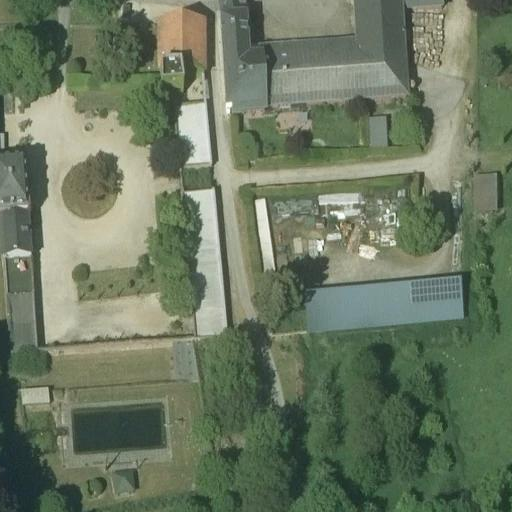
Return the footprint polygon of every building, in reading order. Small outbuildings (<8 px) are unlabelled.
[(216,0),(217,0),(218,9),(243,7),(242,0),(216,0)] [(355,0),(359,56),(261,62),(265,110),(405,101),(398,12),(442,9),(441,0),(355,0)] [(243,7),(218,9),(218,11),(219,11),(225,113),(265,110),(261,62),(246,64),(243,10),(243,7)] [(201,26),(159,25),(160,97),(181,95),(179,78),(202,79),(201,26)] [(205,111),(174,115),(181,172),(212,168),(205,111)] [(371,147),(383,147),(383,121),(371,121),(371,147)] [(0,236),(6,319),(34,317),(23,169),(0,170),(0,236)] [(471,176),(471,209),(494,210),(494,176),(471,176)] [(217,197),(185,199),(195,341),(227,339),(217,197)] [(264,202),(251,204),(263,282),(275,281),(264,202)] [(302,301),(305,335),(460,323),(458,289),(302,301)] [(34,317),(6,319),(9,357),(37,354),(34,317)] [(20,409),(49,406),(47,390),(19,393),(20,409)] [(111,479),(114,497),(133,494),(129,476),(111,479)]
